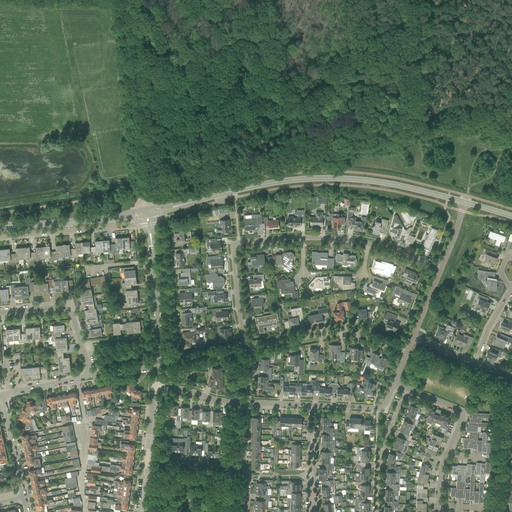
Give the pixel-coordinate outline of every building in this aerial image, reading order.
[(348,217),(347,219),(346,227),(354,228),(354,230),(362,231),(363,226),(365,226),(365,222),(355,220),(356,218),(352,217),(352,212),(354,212),(355,208),(348,207),(347,217),(348,217)] [(305,222),(305,217),(305,212),(294,212),(294,217),(288,217),(288,227),(293,227),(293,226),(296,226),(296,227),(300,227),(300,219),(304,219),(304,222),(305,222)] [(316,212),(316,217),(310,217),(310,227),(316,227),(316,226),(322,226),(322,218),(322,213),(316,212)] [(255,218),(250,219),(245,219),(245,224),(244,224),(245,230),(249,230),(249,231),(254,230),(254,227),(256,227),(257,228),(260,227),(259,225),(258,225),(258,224),(262,224),(262,219),(261,214),(255,215),(255,218)] [(330,214),(329,220),(332,220),(332,223),(331,228),(337,228),(337,227),(341,227),(341,224),(341,223),(344,223),(345,218),(345,215),(338,214),(330,214)] [(405,244),(406,242),(409,235),(412,228),(410,227),(407,229),(407,230),(403,229),(402,226),(402,227),(398,226),(399,224),(394,216),(391,226),(393,226),(392,228),(391,227),(390,228),(392,228),(391,232),(389,232),(395,233),(395,236),(397,237),(396,240),(401,241),(402,238),(406,240),(405,243),(405,244)] [(278,228),(278,223),(278,220),(268,221),(268,217),(264,218),(264,219),(264,224),(268,223),(268,229),(278,228)] [(379,232),(385,234),(388,221),(382,219),(381,222),(376,220),(374,226),(371,227),(373,230),(372,233),(378,235),(379,232)] [(229,220),(224,220),(220,221),(220,228),(216,228),(216,233),(221,232),(221,233),(229,232),(228,225),(229,225),(229,220)] [(438,230),(437,230),(431,227),(427,235),(425,235),(424,239),(426,239),(422,248),(429,251),(438,230)] [(190,228),(183,229),(178,229),(179,233),(174,234),(174,238),(176,238),(177,246),(182,245),(191,244),(191,238),(191,232),(190,232),(190,228)] [(493,239),(495,239),(496,240),(495,245),(499,246),(500,241),(503,242),(505,237),(502,236),(503,232),(500,231),(498,234),(490,231),(488,237),(489,237),(491,239),(493,239)] [(415,238),(409,235),(406,242),(412,244),(415,238)] [(129,237),(122,238),(123,249),(130,249),(130,252),(136,252),(135,246),(134,246),(134,241),(129,242),(129,237)] [(115,247),(112,247),(113,253),(118,253),(118,250),(123,249),(122,238),(115,239),(115,247)] [(215,239),(208,239),(206,239),(207,246),(210,246),(210,248),(211,248),(212,253),(218,253),(218,252),(222,252),(221,247),(221,246),(220,246),(220,242),(215,242),(215,239)] [(113,253),(112,247),(110,247),(109,240),(102,241),(103,252),(108,252),(108,254),(113,253)] [(95,249),(93,250),(93,256),(98,256),(98,253),(103,252),(102,241),(95,241),(95,249)] [(93,256),(93,250),(90,250),(89,242),(82,243),(83,254),(88,254),(88,257),(93,256)] [(76,251),(73,251),(73,258),(78,258),(78,254),(83,254),(82,243),(75,243),(76,251)] [(56,254),(53,254),(53,261),(56,261),(58,260),(58,257),(63,257),(62,245),(55,246),(56,254)] [(73,258),(73,251),(70,252),(69,245),(62,245),(63,257),(68,256),(68,258),(73,258)] [(29,247),(22,248),(23,259),(28,259),(28,262),(29,262),(34,262),(33,255),(30,255),(29,247)] [(36,255),(33,255),(34,262),(38,261),(38,259),(43,259),(42,247),(35,248),(36,255)] [(49,247),(42,247),(43,259),(48,258),(48,261),(50,261),(50,263),(54,263),(53,261),(53,254),(50,255),(49,247)] [(23,259),(22,248),(15,248),(16,256),(13,257),(14,263),(18,263),(18,260),(23,259)] [(180,253),(176,254),(177,265),(182,265),(182,261),(184,261),(184,257),(186,257),(187,256),(187,254),(189,254),(189,253),(196,253),(196,248),(180,249),(180,253)] [(9,249),(2,250),(3,261),(8,261),(9,265),(10,265),(10,268),(14,267),(14,263),(13,257),(10,257),(9,249)] [(486,249),(483,256),(485,257),(483,261),(487,263),(486,265),(489,266),(489,267),(491,263),(495,264),(497,258),(495,257),(496,254),(497,253),(486,249)] [(281,264),(285,268),(289,271),(293,267),(292,260),(294,258),(293,255),(291,252),(287,252),(285,254),(275,255),(276,265),(281,264)] [(312,252),(312,262),(313,263),(312,264),(313,264),(314,265),(319,265),(320,265),(320,263),(326,264),(326,266),(326,267),(330,267),(331,260),(327,260),(327,253),(320,253),(317,253),(317,252),(312,252)] [(251,262),(248,262),(248,268),(253,267),(256,267),(259,267),(258,264),(265,264),(264,254),(264,255),(257,256),(257,255),(251,256),(251,257),(250,257),(250,261),(251,261),(251,262)] [(336,254),(336,259),(335,262),(340,262),(342,262),(342,265),(347,265),(347,266),(354,266),(354,265),(355,263),(356,264),(356,259),(355,259),(355,256),(351,255),(351,257),(348,257),(349,254),(343,254),(343,255),(340,255),(340,254),(336,254)] [(217,256),(208,257),(205,257),(206,265),(211,265),(211,268),(208,268),(208,273),(215,273),(215,271),(223,270),(222,266),(223,266),(222,259),(217,260),(217,256)] [(391,273),(392,270),(393,265),(380,261),(381,262),(380,263),(374,261),(372,268),(377,269),(380,273),(392,277),(393,274),(391,273)] [(124,278),(136,277),(135,270),(127,270),(127,267),(120,268),(121,273),(124,273),(124,278)] [(190,268),(187,269),(182,269),(182,272),(183,272),(183,273),(180,273),(181,277),(182,277),(182,279),(178,279),(178,286),(188,285),(188,284),(191,284),(190,268)] [(405,269),(403,273),(403,275),(407,276),(406,279),(409,280),(408,282),(411,283),(412,282),(416,283),(416,282),(417,282),(419,279),(418,279),(418,278),(416,277),(417,275),(411,272),(411,271),(405,269)] [(489,272),(484,271),(478,270),(477,274),(478,274),(478,277),(479,279),(485,280),(485,282),(488,286),(489,286),(488,290),(492,291),(492,290),(497,291),(497,286),(496,286),(496,282),(495,282),(496,279),(496,280),(496,279),(494,279),(494,275),(489,275),(489,272)] [(212,274),(208,274),(207,275),(207,283),(212,283),(213,289),(216,288),(221,288),(224,284),(224,279),(220,276),(217,276),(217,274),(212,274)] [(263,275),(258,275),(253,275),(253,280),(252,280),(252,281),(249,281),(250,286),(251,287),(253,287),(253,291),(259,290),(259,286),(260,286),(260,281),(264,281),(263,275)] [(327,276),(321,277),(317,277),(316,278),(315,277),(313,280),(312,282),(311,282),(308,285),(308,287),(312,291),(316,286),(319,286),(324,289),(325,288),(329,287),(330,279),(327,279),(327,276)] [(333,276),(333,279),(334,280),(341,281),(341,288),(343,290),(354,288),(355,283),(350,283),(351,277),(333,276)] [(26,286),(21,286),(22,298),(29,297),(28,289),(31,289),(30,282),(30,277),(27,278),(25,280),(26,286)] [(136,277),(124,278),(125,283),(122,283),(122,288),(131,287),(131,285),(136,284),(136,277)] [(51,280),(50,280),(51,286),(54,286),(54,293),(61,292),(60,281),(60,278),(55,278),(55,279),(51,280)] [(92,296),(92,294),(91,289),(90,289),(89,279),(83,280),(83,281),(82,280),(81,279),(80,279),(78,280),(77,281),(77,283),(78,284),(81,283),(82,284),(84,284),(85,290),(79,291),(81,298),(92,296)] [(279,281),(276,281),(277,289),(281,289),(281,292),(286,291),(286,294),(292,293),(292,298),(298,298),(298,291),(294,291),(294,285),(293,285),(293,283),(292,283),(291,282),(290,282),(290,279),(285,280),(279,280),(279,281)] [(46,283),(41,284),(42,295),(49,294),(48,286),(51,286),(50,280),(49,280),(45,280),(46,283)] [(68,280),(60,281),(61,292),(69,292),(68,286),(73,286),(72,280),(68,281),(68,280)] [(381,290),(384,291),(386,286),(373,281),(372,284),(370,284),(369,285),(368,286),(368,287),(366,287),(364,291),(375,295),(376,293),(377,293),(378,293),(379,293),(379,292),(380,292),(380,291),(381,291),(381,290)] [(42,295),(41,284),(36,284),(35,282),(30,282),(31,289),(34,289),(34,296),(42,295)] [(6,289),(1,289),(2,301),(9,300),(8,292),(11,292),(11,285),(6,286),(6,289)] [(16,285),(11,285),(11,292),(14,292),(15,299),(22,298),(21,286),(16,287),(16,285)] [(408,291),(403,289),(396,286),(393,293),(400,296),(399,299),(398,299),(397,302),(400,303),(402,303),(402,304),(407,306),(409,299),(406,298),(407,297),(406,296),(408,291)] [(132,290),(131,287),(122,288),(122,293),(126,293),(126,298),(137,297),(137,290),(132,290)] [(215,291),(202,292),(203,298),(208,297),(208,298),(214,298),(214,303),(218,303),(218,304),(221,304),(221,302),(226,302),(226,300),(227,299),(227,296),(225,296),(225,294),(215,295),(215,291)] [(191,292),(184,293),(179,293),(180,304),(185,304),(185,301),(192,301),(191,292)] [(266,294),(263,295),(258,295),(259,298),(251,299),(252,305),(253,304),(254,310),(259,310),(262,310),(261,305),(263,305),(263,298),(266,298),(266,294)] [(488,299),(484,297),(478,295),(477,299),(479,299),(476,306),(482,308),(481,311),(485,313),(486,310),(487,311),(487,310),(487,309),(489,304),(487,302),(488,299)] [(93,301),(92,296),(81,298),(82,305),(88,304),(88,307),(97,305),(96,300),(93,301)] [(123,303),(123,305),(121,305),(121,309),(124,308),(125,308),(130,308),(130,305),(138,304),(137,297),(126,298),(126,303),(123,303)] [(337,313),(333,313),(333,316),(334,316),(335,322),(344,320),(341,306),(344,305),(345,311),(351,309),(349,301),(340,303),(337,304),(337,309),(336,309),(337,313)] [(88,307),(89,309),(84,310),(86,317),(97,315),(96,310),(102,309),(101,304),(97,305),(88,307)] [(304,320),(301,307),(290,309),(292,319),(288,319),(289,321),(284,322),(285,329),(296,327),(296,326),(299,325),(298,321),(304,320)] [(194,308),(190,309),(185,309),(186,313),(181,313),(182,325),(192,324),(191,313),(195,313),(194,308)] [(323,323),(322,318),(322,316),(328,315),(326,308),(318,309),(319,314),(309,316),(310,324),(319,322),(320,323),(323,323)] [(227,311),(222,312),(215,312),(215,309),(212,309),(213,316),(217,316),(217,321),(228,320),(227,318),(229,318),(230,317),(230,316),(229,314),(228,314),(227,314),(227,311)] [(366,309),(362,310),(357,310),(358,319),(362,319),(365,320),(364,322),(368,323),(373,311),(366,312),(366,309)] [(397,316),(393,314),(387,312),(384,319),(387,320),(386,323),(387,325),(385,328),(387,329),(386,330),(390,331),(390,330),(395,332),(397,328),(398,328),(399,325),(396,323),(395,322),(397,316)] [(264,327),(272,326),(277,325),(276,318),(278,318),(277,314),(254,318),(255,322),(257,322),(259,333),(264,332),(264,330),(265,330),(264,329),(264,327)] [(98,320),(97,315),(86,317),(87,324),(95,323),(95,326),(102,325),(101,320),(98,320)] [(129,319),(129,322),(122,323),(123,330),(126,329),(126,334),(133,333),(132,320),(132,318),(130,318),(129,319)] [(134,320),(132,320),(133,333),(141,333),(140,327),(143,327),(143,321),(134,322),(134,320)] [(511,322),(508,320),(507,321),(510,322),(509,325),(502,322),(500,329),(505,331),(505,332),(508,334),(510,329),(511,329),(511,322)] [(123,330),(122,323),(114,323),(114,322),(112,322),(112,324),(113,330),(113,335),(121,334),(120,330),(123,330)] [(53,326),(53,331),(51,331),(52,336),(58,335),(58,333),(65,332),(64,325),(58,325),(56,325),(53,326)] [(102,325),(95,326),(96,328),(89,330),(90,337),(102,335),(101,330),(103,329),(102,325)] [(455,328),(452,326),(447,325),(445,330),(439,327),(435,336),(438,338),(439,337),(441,338),(441,339),(444,340),(447,334),(452,336),(454,331),(455,328)] [(227,328),(222,329),(222,326),(219,326),(219,329),(219,335),(222,335),(223,341),(231,340),(230,331),(227,331),(227,329),(227,328)] [(33,339),(32,327),(25,328),(26,336),(23,336),(24,343),(29,343),(28,339),(33,339)] [(39,327),(32,327),(33,339),(38,339),(39,342),(44,341),(43,335),(40,335),(39,327)] [(14,341),(12,329),(5,330),(6,338),(3,338),(4,345),(9,344),(9,341),(14,341)] [(20,329),(12,329),(14,341),(18,340),(19,343),(24,343),(23,336),(20,337),(20,329)] [(195,335),(195,332),(184,333),(185,337),(183,337),(184,348),(190,348),(189,342),(192,342),(192,341),(195,340),(195,342),(197,341),(198,341),(198,340),(199,338),(198,337),(198,336),(197,335),(196,335),(195,335)] [(458,334),(456,339),(454,343),(455,344),(455,345),(459,346),(459,345),(464,347),(465,345),(469,347),(469,348),(473,338),(468,336),(464,334),(463,336),(458,334)] [(494,340),(494,342),(493,344),(503,349),(506,341),(511,343),(511,341),(511,338),(505,336),(500,334),(499,338),(496,337),(495,339),(494,340)] [(58,335),(52,336),(52,341),(55,341),(56,346),(67,345),(66,338),(58,338),(58,335)] [(67,345),(56,346),(56,351),(54,351),(54,356),(63,355),(63,352),(68,352),(67,345)] [(329,345),(329,346),(330,346),(329,351),(329,357),(338,358),(344,358),(344,352),(344,353),(339,353),(340,345),(339,345),(339,346),(329,345)] [(350,348),(350,353),(350,356),(351,356),(351,360),(357,360),(357,361),(361,361),(362,355),(362,350),(356,350),(356,348),(350,348)] [(502,351),(494,348),(493,352),(489,350),(488,352),(486,353),(487,354),(486,356),(488,357),(487,361),(491,362),(490,363),(492,363),(494,363),(496,357),(500,356),(502,351)] [(310,349),(309,360),(309,361),(317,361),(324,362),(324,355),(318,355),(318,350),(310,349)] [(365,356),(364,361),(363,362),(366,363),(370,365),(369,367),(373,369),(374,366),(375,366),(378,358),(379,355),(372,352),(370,358),(365,356)] [(260,360),(260,364),(269,365),(269,362),(270,362),(270,359),(273,359),(273,354),(267,355),(267,359),(260,359),(260,360)] [(294,365),(298,366),(297,374),(303,375),(304,360),(299,360),(299,355),(294,354),(294,356),(288,356),(288,365),(294,365)] [(63,358),(63,355),(54,356),(55,361),(58,361),(58,365),(70,365),(69,357),(63,358)] [(378,358),(375,366),(378,367),(378,366),(384,369),(384,367),(385,368),(389,359),(382,356),(381,359),(378,358)] [(363,362),(358,374),(361,375),(362,375),(366,363),(363,362)] [(269,365),(260,364),(259,364),(258,370),(265,370),(265,374),(271,374),(272,368),(269,368),(269,365)] [(59,370),(57,371),(52,371),(52,376),(65,375),(65,372),(70,372),(70,365),(58,365),(59,370)] [(25,368),(20,369),(21,375),(26,375),(26,379),(33,379),(32,367),(25,368)] [(44,373),(44,367),(39,367),(32,367),(33,379),(40,378),(40,374),(44,373)] [(210,379),(208,384),(207,386),(211,387),(212,386),(215,387),(215,389),(222,389),(223,368),(217,368),(217,369),(212,369),(212,379),(210,379)] [(271,374),(265,374),(265,377),(258,377),(258,382),(259,382),(268,383),(268,380),(271,380),(271,374)] [(364,376),(362,381),(361,384),(363,385),(373,389),(374,390),(376,384),(372,383),(374,380),(364,376)] [(283,380),(280,380),(280,387),(283,388),(283,394),(288,395),(289,385),(289,384),(283,384),(283,380)] [(123,391),(122,393),(119,396),(121,397),(127,391),(130,388),(130,389),(133,386),(132,386),(132,381),(124,383),(126,390),(124,392),(123,391)] [(268,383),(259,382),(259,388),(265,388),(265,392),(273,392),(273,388),(272,386),(269,386),(269,383),(268,383)] [(294,396),(294,393),(297,393),(298,383),(289,382),(289,384),(289,385),(288,395),(288,396),(294,396)] [(298,383),(297,393),(301,393),(301,396),(306,397),(306,396),(307,387),(307,386),(307,384),(301,383),(298,383)] [(312,396),(312,393),(315,393),(316,389),(316,383),(310,383),(310,384),(307,384),(307,386),(307,387),(306,396),(312,396)] [(316,383),(316,389),(315,393),(319,393),(319,396),(324,396),(324,387),(325,387),(325,386),(322,386),(322,383),(319,383),(316,383)] [(324,387),(324,396),(324,397),(330,398),(330,391),(334,391),(334,384),(331,383),(328,386),(328,387),(325,387),(324,387)] [(343,387),(343,388),(342,397),(348,397),(348,391),(352,391),(352,383),(349,383),(346,386),(346,387),(343,387)] [(334,384),(334,391),(337,391),(337,398),(342,398),(342,397),(343,388),(339,388),(339,387),(337,384),(334,384)] [(363,385),(362,388),(360,387),(358,389),(357,393),(366,396),(368,393),(370,395),(373,389),(363,385)] [(137,390),(133,386),(130,389),(130,388),(127,391),(131,395),(129,397),(129,400),(135,393),(134,392),(137,390)] [(135,393),(129,400),(128,406),(139,407),(140,404),(132,403),(132,402),(136,397),(141,398),(142,391),(137,390),(134,392),(135,393)] [(74,405),(71,393),(66,394),(68,401),(70,401),(72,410),(74,409),(74,405)] [(66,394),(61,395),(64,407),(64,409),(64,411),(69,410),(69,406),(68,401),(66,394)] [(27,404),(26,405),(37,413),(38,411),(34,408),(35,405),(32,403),(31,401),(27,402),(27,404)] [(37,413),(26,405),(26,406),(25,406),(23,409),(30,414),(31,412),(38,416),(40,413),(39,412),(37,413)] [(180,417),(181,409),(178,409),(178,408),(176,408),(176,406),(170,405),(170,415),(175,415),(176,415),(176,420),(181,421),(181,417),(180,417)] [(410,405),(408,410),(417,414),(417,412),(419,408),(418,408),(410,405)] [(181,407),(181,409),(180,417),(181,417),(186,417),(186,422),(191,423),(191,419),(191,411),(189,411),(189,410),(187,410),(187,408),(181,407)] [(30,414),(23,409),(21,413),(21,414),(32,421),(33,426),(33,427),(36,426),(35,422),(34,420),(33,419),(30,418),(32,415),(30,414)] [(192,409),(191,411),(191,419),(197,419),(197,424),(202,425),(202,421),(202,413),(199,413),(199,412),(197,412),(198,410),(192,409)] [(428,414),(427,418),(425,421),(431,423),(432,420),(434,421),(436,415),(434,414),(435,411),(430,409),(430,410),(428,414)] [(408,410),(406,415),(409,417),(411,417),(410,420),(417,423),(418,420),(414,419),(417,414),(408,410)] [(202,411),(202,413),(202,421),(208,421),(208,426),(213,427),(213,422),(212,422),(213,415),(210,415),(210,414),(208,414),(208,412),(202,411)] [(213,422),(213,427),(212,434),(217,434),(217,428),(214,428),(214,425),(222,425),(222,426),(225,426),(225,421),(223,421),(224,415),(221,415),(219,415),(219,412),(213,412),(213,415),(212,422),(213,422)] [(436,415),(434,421),(435,422),(434,425),(439,427),(441,424),(444,415),(440,413),(439,416),(437,415),(436,415)] [(470,418),(469,422),(481,423),(481,418),(493,419),(493,414),(472,413),(472,418),(470,418)] [(32,421),(21,414),(20,416),(17,416),(18,421),(20,420),(28,426),(29,425),(31,426),(33,426),(32,421)] [(260,418),(262,418),(262,415),(256,415),(256,418),(252,418),(252,423),(260,424),(260,418)] [(441,424),(439,427),(446,429),(450,421),(447,420),(449,417),(444,415),(441,424)] [(276,421),(276,426),(276,428),(281,429),(282,426),(285,426),(285,416),(283,416),(282,417),(280,417),(279,421),(276,421)] [(346,423),(345,427),(345,429),(349,429),(349,428),(355,428),(355,419),(349,418),(349,423),(346,423),(346,422),(346,423)] [(355,419),(355,428),(358,429),(358,431),(360,432),(360,433),(364,433),(364,430),(364,423),(362,423),(362,424),(361,424),(361,419),(355,419)] [(364,420),(364,423),(364,430),(370,431),(370,432),(373,432),(373,425),(373,426),(370,426),(370,421),(364,420)] [(404,421),(402,426),(410,429),(412,424),(416,426),(417,423),(410,420),(409,423),(404,421)] [(469,422),(468,422),(468,427),(466,427),(466,431),(469,432),(469,431),(473,432),(477,432),(477,427),(487,428),(487,427),(488,423),(481,423),(469,422)] [(330,423),(321,423),(321,428),(324,429),(324,431),(325,431),(327,432),(332,432),(333,432),(333,430),(334,430),(334,427),(333,427),(333,423),(330,423)] [(402,426),(400,431),(404,433),(403,436),(411,439),(412,436),(408,435),(410,429),(402,426)] [(325,431),(325,434),(322,434),(322,440),(331,440),(332,440),(332,435),(335,435),(335,432),(333,432),(332,432),(327,432),(325,431)] [(469,431),(469,432),(469,438),(462,438),(462,442),(463,442),(463,448),(467,449),(467,448),(472,448),(473,432),(469,431)] [(472,448),(472,450),(477,450),(477,452),(481,452),(482,441),(477,440),(478,432),(477,432),(473,432),(472,448)] [(482,441),(481,452),(486,452),(486,454),(491,454),(491,443),(486,443),(487,432),(482,432),(482,441)] [(437,436),(436,435),(433,434),(430,441),(435,443),(436,440),(440,442),(442,438),(439,436),(437,436)] [(397,437),(395,442),(407,447),(409,442),(410,442),(411,439),(403,436),(402,439),(397,437)] [(37,437),(22,440),(23,443),(22,443),(22,445),(23,445),(30,444),(36,443),(35,439),(38,439),(37,437)] [(90,437),(89,444),(97,445),(100,445),(100,442),(98,442),(98,438),(90,437)] [(172,438),(169,437),(168,446),(171,447),(171,452),(174,452),(174,453),(177,453),(178,438),(172,438)] [(178,438),(177,453),(180,453),(180,452),(183,452),(183,447),(186,447),(187,440),(187,438),(183,438),(183,439),(178,438)] [(187,440),(186,447),(186,449),(189,449),(189,454),(192,455),(195,455),(196,444),(193,444),(193,445),(190,445),(190,440),(187,440)] [(331,440),(322,440),(321,446),(330,446),(332,446),(331,449),(335,449),(335,448),(335,444),(331,443),(331,440)] [(135,445),(128,444),(128,442),(124,441),(121,442),(120,448),(135,450),(135,445)] [(196,444),(195,455),(198,456),(198,455),(201,455),(201,450),(204,450),(205,443),(205,441),(201,441),(201,445),(198,445),(198,444),(196,444)] [(297,441),(292,441),(289,441),(289,446),(291,446),(291,450),(301,450),(301,447),(300,447),(300,444),(296,444),(297,441)] [(430,441),(427,448),(436,451),(438,447),(434,446),(435,443),(430,441)] [(407,447),(395,442),(393,447),(398,449),(397,452),(404,455),(405,452),(407,447)] [(205,443),(204,450),(204,452),(207,452),(207,457),(210,457),(210,458),(213,458),(213,447),(211,447),(211,448),(208,448),(208,443),(205,443)] [(213,447),(213,458),(216,458),(219,458),(219,453),(222,453),(224,453),(224,443),(219,443),(219,448),(215,448),(215,447),(213,447)] [(39,447),(37,448),(24,450),(25,455),(36,453),(35,451),(45,449),(44,446),(39,447)] [(356,456),(369,457),(369,451),(364,451),(365,448),(363,448),(357,447),(356,456)] [(424,454),(424,455),(430,457),(430,456),(431,454),(435,456),(436,451),(427,448),(424,454)] [(321,452),(321,457),(330,458),(332,458),(332,452),(337,452),(337,449),(335,449),(331,449),(331,452),(326,452),(321,452)] [(77,450),(70,452),(71,458),(78,457),(77,450)] [(394,455),(389,453),(387,459),(396,461),(397,458),(400,459),(401,457),(403,458),(404,455),(397,452),(395,451),(394,455)] [(424,455),(422,462),(431,465),(433,461),(429,459),(430,457),(424,455)] [(356,456),(356,462),(356,461),(356,464),(366,465),(367,462),(369,462),(369,457),(356,456)] [(330,458),(321,457),(321,463),(326,463),(326,466),(334,466),(334,463),(330,463),(330,458)] [(28,465),(34,464),(35,467),(41,466),(39,458),(26,460),(28,465)] [(396,461),(387,459),(386,464),(391,465),(390,469),(400,470),(400,467),(395,467),(395,466),(396,461)] [(291,465),(288,465),(288,470),(295,470),(295,467),(299,467),(299,464),(301,464),(301,461),(291,461),(291,465)] [(431,465),(422,462),(419,461),(418,465),(420,466),(419,469),(425,471),(426,468),(430,469),(431,465)] [(480,475),(479,483),(483,483),(484,473),(489,474),(490,462),(485,462),(485,464),(481,464),(480,475)] [(260,464),(251,463),(251,469),(255,469),(255,472),(261,473),(261,469),(264,469),(264,464),(260,464)] [(470,476),(470,482),(474,483),(475,474),(480,475),(481,464),(481,463),(476,463),(476,465),(471,465),(470,476)] [(356,464),(355,468),(358,468),(359,468),(359,470),(360,470),(360,473),(369,474),(369,468),(366,468),(366,465),(364,465),(356,464)] [(467,466),(462,466),(461,482),(465,482),(465,475),(470,476),(471,465),(471,464),(467,464),(467,466)] [(449,470),(449,474),(457,475),(456,482),(461,482),(462,466),(457,465),(457,466),(452,466),(452,470),(449,470)] [(334,466),(326,466),(324,466),(324,469),(319,469),(319,474),(328,475),(328,472),(331,472),(331,469),(334,469),(334,466)] [(43,467),(33,469),(29,470),(30,475),(42,473),(44,472),(43,467)] [(109,467),(109,470),(110,470),(114,470),(121,471),(121,474),(131,475),(132,470),(116,468),(109,467)] [(387,472),(386,478),(399,478),(399,473),(400,473),(400,470),(390,469),(390,470),(392,470),(392,472),(387,472)] [(419,471),(418,477),(428,479),(429,474),(424,474),(425,471),(419,469),(419,471)] [(369,474),(360,473),(360,476),(355,477),(355,479),(355,482),(364,482),(363,482),(364,479),(369,479),(369,474)] [(332,475),(328,475),(319,474),(318,480),(322,480),(322,484),(325,484),(326,484),(334,483),(334,481),(334,479),(331,480),(332,475)] [(418,477),(417,484),(417,485),(423,486),(423,485),(423,483),(427,483),(428,479),(418,477)] [(399,478),(386,478),(386,484),(389,484),(388,486),(396,487),(399,487),(399,484),(399,478)] [(255,488),(267,489),(269,489),(269,486),(265,486),(266,483),(270,483),(270,480),(261,480),(261,483),(256,483),(256,485),(255,485),(255,488)] [(297,481),(289,481),(289,486),(292,486),(291,489),(291,490),(299,490),(302,490),(302,487),(300,487),(300,484),(297,484),(297,481)] [(364,482),(355,482),(355,485),(357,485),(357,488),(360,488),(360,491),(369,491),(369,485),(364,485),(364,482)] [(461,482),(456,482),(456,488),(448,488),(448,492),(451,493),(450,497),(455,497),(454,498),(460,498),(461,482)] [(465,482),(461,482),(460,498),(464,498),(464,500),(469,500),(470,489),(465,489),(465,482)] [(470,482),(470,489),(469,500),(474,501),(474,502),(478,503),(478,502),(479,491),(474,491),(474,483),(470,482)] [(334,483),(326,484),(325,484),(325,486),(321,487),(322,493),(335,491),(334,486),(335,486),(334,483)] [(479,483),(479,491),(478,502),(483,503),(483,505),(487,505),(488,494),(483,493),(483,483),(479,483)] [(417,486),(417,493),(427,493),(427,489),(423,488),(423,486),(417,485),(417,486)] [(385,489),(385,495),(396,495),(398,496),(398,490),(399,490),(399,487),(396,487),(388,486),(388,489),(385,489)] [(509,494),(503,494),(503,498),(511,498),(511,486),(510,486),(510,487),(504,486),(503,489),(509,490),(509,494)] [(267,489),(255,488),(255,491),(256,491),(256,494),(261,495),(260,498),(269,498),(270,495),(268,495),(268,491),(267,491),(267,489)] [(291,490),(291,489),(286,489),(286,494),(291,495),(291,498),(301,499),(301,496),(300,496),(300,493),(299,493),(299,490),(291,490)] [(357,490),(357,496),(355,496),(355,499),(366,499),(366,496),(368,497),(369,491),(360,491),(357,490)] [(322,493),(323,498),(333,497),(333,500),(342,499),(342,495),(335,496),(335,491),(322,493)] [(46,493),(34,496),(35,501),(42,499),(46,498),(46,496),(48,495),(48,492),(46,493)] [(385,495),(385,501),(387,501),(387,504),(398,504),(398,501),(396,501),(396,495),(385,495)] [(74,498),(72,498),(73,506),(82,507),(79,496),(75,497),(74,498)] [(269,498),(260,498),(260,501),(255,501),(255,503),(254,503),(254,506),(266,507),(268,507),(268,501),(269,501),(269,498)] [(508,508),(502,507),(502,510),(508,511),(511,511),(511,498),(503,498),(502,503),(509,503),(508,508)] [(366,499),(355,499),(355,502),(360,502),(359,508),(368,508),(369,502),(366,502),(366,499)] [(52,502),(36,506),(37,511),(40,510),(40,511),(44,511),(44,506),(54,504),(54,502),(52,502)]
